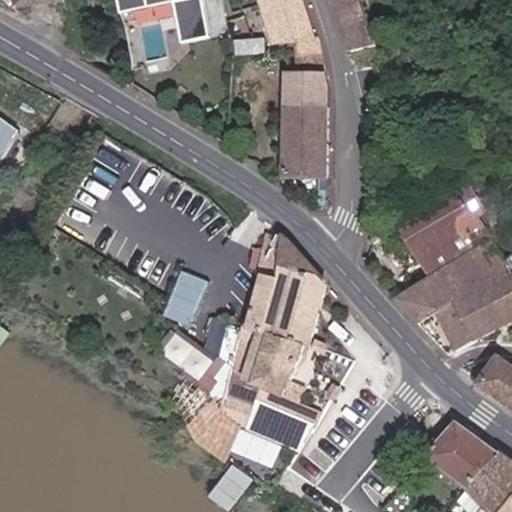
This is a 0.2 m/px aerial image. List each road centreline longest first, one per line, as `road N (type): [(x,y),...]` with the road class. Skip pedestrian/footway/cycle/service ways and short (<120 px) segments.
road 1 (primary): [(0,36),(273,197),(331,246)]
road 2 (unclassified): [(331,246),(351,221),(366,168),(360,100),(320,0)]
road 3 (primary): [(331,246),(438,365)]
road 4 (residential): [(438,365),(341,482)]
